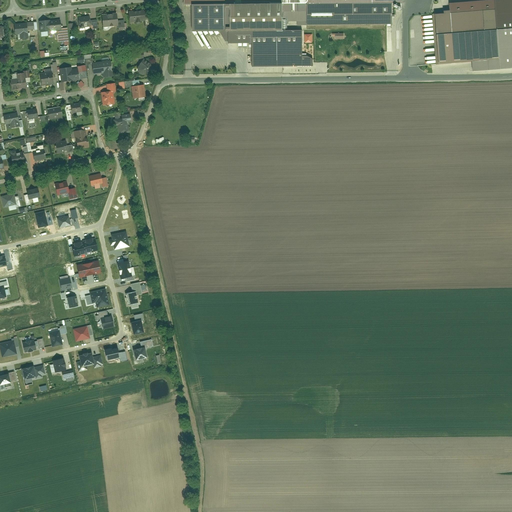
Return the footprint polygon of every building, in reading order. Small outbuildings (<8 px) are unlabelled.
[(184,0),(185,5),(193,5),(193,31),(220,31),(229,44),(253,43),(253,31),(304,30),(394,29),(393,3),(402,2),(402,0),(184,0)] [(442,14),(432,15),(436,63),(500,58),(498,33),(511,31),(511,8),(448,14),(447,10),(442,11),(442,14)] [(146,10),(129,12),(131,22),(144,21),(147,20),(147,17),(146,10)] [(118,13),(103,14),(104,27),(118,26),(119,25),(119,20),(118,13)] [(91,16),(79,17),(80,28),(92,26),(91,20),(91,16)] [(61,19),(40,20),(41,31),(42,31),(58,30),(63,29),(62,28),(61,19)] [(37,21),(28,22),(29,30),(38,30),(37,21)] [(28,22),(15,24),(16,34),(21,34),(21,39),(30,38),(29,30),(28,22)] [(69,27),(62,28),(63,29),(58,30),(59,34),(58,34),(59,42),(70,41),(69,27)] [(304,30),(253,31),(253,43),(253,66),(314,66),(314,58),(309,55),(303,55),(304,50),(304,30)] [(144,74),(152,73),(152,64),(145,58),(139,67),(139,70),(140,73),(144,74)] [(111,60),(93,63),(95,74),(104,73),(105,77),(114,76),(111,60)] [(60,69),(62,82),(80,79),(78,67),(60,69)] [(11,79),(13,90),(27,87),(25,72),(17,73),(18,78),(11,79)] [(53,72),(41,73),(43,85),(55,83),(53,72)] [(145,84),(132,86),(133,98),(147,96),(145,84)] [(113,91),(102,92),(103,105),(116,103),(113,91)] [(71,103),(73,113),(83,111),(81,102),(71,103)] [(61,106),(48,108),(50,119),(63,116),(61,106)] [(37,108),(28,110),(29,119),(39,118),(37,108)] [(4,115),(6,124),(10,124),(12,128),(21,126),(18,112),(4,115)] [(131,112),(115,114),(117,125),(119,125),(120,133),(131,131),(129,121),(133,121),(131,112)] [(48,116),(40,117),(41,126),(48,125),(48,116)] [(86,129),(75,130),(78,149),(90,147),(86,129)] [(67,140),(56,143),(58,153),(69,151),(67,140)] [(45,151),(35,153),(36,161),(47,159),(45,151)] [(11,154),(13,164),(26,161),(24,152),(11,154)] [(101,173),(90,175),(92,186),(104,183),(101,173)] [(67,181),(55,183),(58,195),(70,192),(67,181)] [(28,188),(30,199),(41,196),(38,186),(28,188)] [(15,193),(2,196),(4,207),(18,205),(15,193)] [(48,226),(45,211),(35,213),(38,228),(48,226)] [(57,219),(59,228),(70,225),(68,216),(57,219)] [(126,231),(111,235),(114,249),(129,246),(126,231)] [(70,245),(74,257),(97,251),(94,238),(70,245)] [(98,260),(76,265),(78,277),(100,272),(98,260)] [(128,261),(117,263),(120,277),(131,274),(128,261)] [(60,280),(62,290),(72,288),(70,278),(60,280)] [(109,305),(105,289),(90,293),(92,303),(95,302),(97,308),(109,305)] [(136,291),(126,294),(128,304),(138,302),(136,291)] [(79,307),(76,296),(66,298),(69,309),(79,307)] [(100,319),(103,329),(114,327),(111,316),(100,319)] [(144,333),(141,320),(131,323),(133,335),(144,333)] [(86,326),(73,329),(76,342),(89,339),(86,326)] [(59,330),(49,333),(53,347),(62,345),(59,330)] [(33,340),(23,342),(25,353),(36,351),(33,340)] [(13,341),(0,343),(0,347),(2,357),(17,354),(13,341)] [(144,346),(134,348),(136,359),(146,356),(144,346)] [(104,350),(107,361),(120,357),(117,347),(104,350)] [(81,367),(94,364),(92,354),(88,355),(88,353),(83,354),(83,356),(79,357),(81,367)] [(63,357),(52,359),(55,371),(66,369),(63,357)] [(33,367),(21,369),(24,380),(36,377),(33,367)] [(7,374),(0,375),(0,384),(9,383),(7,374)]
